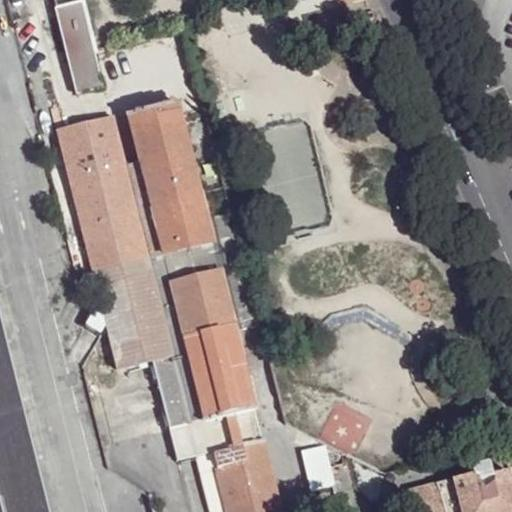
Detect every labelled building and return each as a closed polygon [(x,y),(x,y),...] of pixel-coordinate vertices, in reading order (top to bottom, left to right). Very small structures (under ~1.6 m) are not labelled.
[(79,102),(107,95),(85,11),(60,18),(79,102)] [(377,20),(356,24),(361,41),(383,35),(377,20)] [(116,127),(61,140),(96,279),(80,280),(82,289),(80,293),(93,302),(100,293),(102,303),(88,330),(103,339),(108,329),(120,374),(154,366),(172,435),(205,424),(205,428),(255,416),(236,337),(207,222),(179,112),(132,123),(143,168),(126,174),(116,127)] [(231,218),(207,222),(236,337),(259,331),(231,218)] [(50,511),(0,308),(0,511),(50,511)] [(205,424),(172,435),(180,466),(213,457),(211,453),(260,441),(261,441),(255,416),(205,428),(205,424)] [(279,511),(260,441),(211,453),(213,457),(228,511),(279,511)] [(325,446),(302,449),(308,487),(330,484),(325,446)] [(469,478),(413,492),(416,511),(511,511),(511,493),(507,475),(490,479),(487,467),(468,471),(469,478)]
